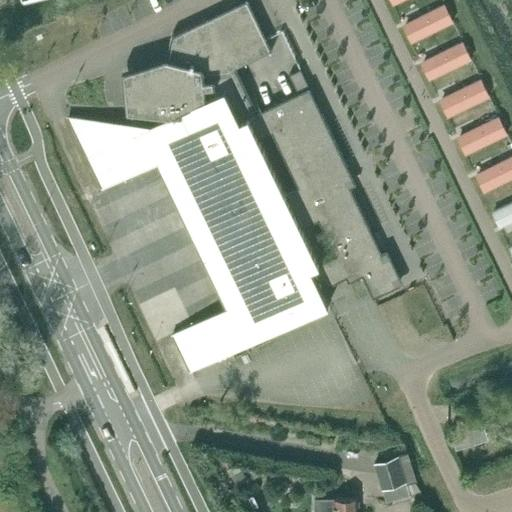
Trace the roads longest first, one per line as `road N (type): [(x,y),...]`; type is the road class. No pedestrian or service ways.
road 1 (secondary): [(176,511),(0,146)]
road 2 (residential): [(375,0),(511,285)]
road 3 (residential): [(0,99),(207,0)]
road 4 (secondary): [(0,212),(86,390)]
road 5 (residential): [(468,511),(402,373)]
road 6 (secondary): [(86,390),(144,511)]
